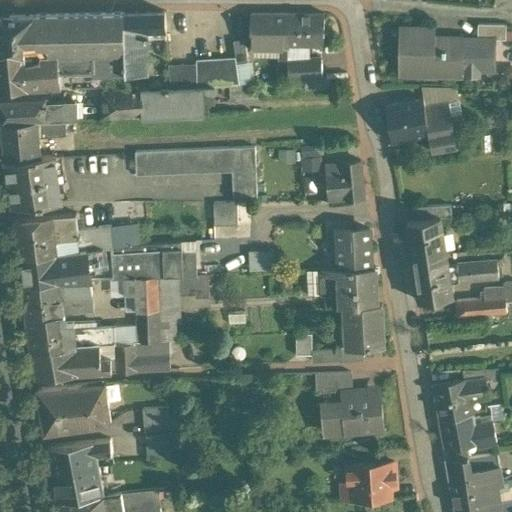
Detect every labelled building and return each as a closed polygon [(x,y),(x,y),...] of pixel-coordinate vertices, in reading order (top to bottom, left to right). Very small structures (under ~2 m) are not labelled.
[(153,10),(125,11),(127,51),(59,53),(61,73),(71,72),(72,74),(149,71),(148,36),(154,36),(153,10)] [(165,10),(153,10),(154,36),(168,36),(165,10)] [(125,11),(36,14),(40,54),(57,54),(57,53),(59,53),(127,51),(125,11)] [(289,11),(252,11),(252,46),(281,46),(288,46),(289,43),(289,11)] [(325,12),(289,11),(289,43),(325,44),(325,12)] [(36,13),(0,14),(0,56),(40,54),(36,14),(36,13)] [(507,23),(479,22),(478,37),(497,38),(507,38),(507,23)] [(465,36),(422,35),(422,26),(400,26),(399,73),(464,74),(465,36)] [(497,38),(478,37),(465,36),(464,74),(480,74),(481,68),(496,68),(497,38)] [(246,37),(234,39),(236,56),(237,62),(249,60),(246,37)] [(40,54),(0,56),(0,88),(62,85),(61,73),(59,53),(57,53),(57,54),(40,54)] [(236,56),(197,58),(197,62),(197,86),(204,86),(213,85),(212,84),(240,82),(237,62),(236,56)] [(322,56),(288,58),(290,78),(323,76),(322,56)] [(197,62),(169,63),(171,87),(197,86),(197,62)] [(213,85),(204,86),(204,102),(214,101),(213,85)] [(171,87),(144,88),(145,116),(205,113),(204,102),(204,86),(197,86),(171,87)] [(144,88),(126,89),(127,115),(130,115),(145,116),(144,88)] [(126,89),(103,90),(104,117),(127,115),(126,89)] [(48,96),(0,98),(0,106),(2,121),(39,118),(39,120),(66,118),(76,118),(76,107),(73,107),(73,100),(49,101),(48,96)] [(424,96),(387,103),(393,140),(430,134),(431,134),(429,126),(426,104),(424,96)] [(450,100),(426,104),(429,126),(454,122),(450,100)] [(39,118),(2,121),(5,157),(41,154),(42,154),(40,136),(39,120),(39,118)] [(66,118),(39,120),(40,136),(67,134),(66,118)] [(454,122),(429,126),(431,134),(430,134),(433,149),(458,144),(454,122)] [(303,144),(305,169),(324,168),(323,143),(303,144)] [(256,145),(136,150),(137,174),(233,170),(235,200),(238,200),(258,199),(256,145)] [(281,147),(282,160),(299,160),(299,146),(281,147)] [(42,154),(41,154),(5,157),(13,204),(64,200),(56,154),(42,154)] [(362,159),(342,161),(343,167),(327,168),(330,199),(365,196),(362,159)] [(235,200),(214,201),(215,224),(239,223),(238,201),(238,200),(235,200)] [(251,200),(238,201),(239,223),(252,222),(251,200)] [(451,203),(418,205),(419,218),(441,215),(442,216),(452,215),(451,203)] [(77,211),(54,213),(57,237),(80,235),(79,228),(77,211)] [(54,213),(15,217),(21,257),(59,252),(57,237),(54,213)] [(419,218),(408,220),(413,253),(447,251),(442,216),(441,215),(419,218)] [(112,224),(79,228),(80,235),(57,237),(59,252),(87,248),(104,245),(113,244),(114,244),(112,224)] [(370,227),(339,229),(339,247),(340,266),(372,265),(370,227)] [(339,229),(330,230),(331,248),(339,247),(339,229)] [(114,244),(113,245),(114,261),(113,261),(114,277),(125,276),(173,274),(179,274),(184,274),(183,250),(183,240),(114,244)] [(104,245),(87,248),(90,264),(113,261),(114,261),(113,245),(113,244),(104,245)] [(252,267),(276,266),(276,247),(251,248),(252,267)] [(59,252),(21,257),(24,280),(92,277),(90,264),(87,248),(59,252)] [(197,249),(183,250),(184,274),(196,273),(198,273),(197,249)] [(447,251),(413,253),(420,300),(453,295),(451,280),(448,262),(447,251)] [(503,258),(448,262),(451,280),(500,276),(498,264),(503,264),(503,258)] [(340,266),(340,267),(341,293),(342,298),(341,304),(345,304),(378,303),(376,265),(372,265),(340,266)] [(340,267),(322,267),(323,293),(341,293),(340,267)] [(184,274),(179,274),(180,290),(180,294),(196,293),(196,296),(197,296),(196,273),(184,274)] [(198,273),(196,273),(197,296),(210,296),(209,273),(198,273)] [(173,274),(125,276),(126,293),(137,292),(138,310),(159,309),(181,307),(180,294),(180,290),(173,290),(173,274)] [(92,277),(24,280),(27,314),(65,311),(64,294),(94,292),(92,277)] [(505,285),(484,287),(485,295),(457,298),(459,315),(508,310),(507,298),(511,297),(511,279),(505,281),(505,285)] [(94,292),(64,294),(65,311),(92,309),(95,307),(94,292)] [(378,303),(345,304),(347,346),(348,346),(364,346),(385,344),(382,302),(378,303)] [(181,307),(159,309),(160,339),(171,339),(177,338),(176,321),(181,321),(181,307)] [(159,309),(138,310),(139,325),(139,340),(160,339),(159,309)] [(65,311),(27,314),(32,347),(77,344),(75,320),(66,321),(65,311)] [(100,319),(75,320),(77,344),(116,341),(117,341),(116,327),(115,325),(101,326),(100,319)] [(139,325),(116,327),(117,341),(116,341),(116,342),(116,343),(136,342),(135,340),(139,340),(139,325)] [(312,332),(297,333),(297,354),(313,354),(313,348),(312,332)] [(139,340),(135,340),(136,342),(137,370),(171,368),(170,352),(172,352),(171,339),(160,339),(139,340)] [(77,344),(32,347),(37,375),(86,370),(117,369),(116,343),(116,342),(116,341),(77,344)] [(136,342),(116,343),(117,369),(117,371),(137,370),(136,342)] [(364,346),(348,346),(347,346),(313,348),(313,354),(313,361),(341,359),(365,358),(364,346)] [(499,366),(481,367),(482,376),(486,375),(487,379),(500,378),(499,366)] [(461,370),(462,378),(467,377),(482,375),(481,368),(461,370)] [(352,371),(321,372),(321,384),(352,383),(352,371)] [(482,376),(468,378),(471,398),(486,396),(489,395),(489,394),(487,379),(486,375),(482,376)] [(468,378),(434,383),(440,418),(474,412),(471,398),(468,378)] [(106,380),(39,386),(46,431),(110,422),(112,419),(106,380)] [(368,387),(342,390),(343,403),(327,405),(329,432),(362,429),(363,429),(363,428),(384,426),(384,427),(385,427),(382,393),(381,393),(380,385),(368,386),(368,387)] [(502,393),(489,394),(489,395),(486,396),(487,404),(503,402),(502,393)] [(168,405),(144,407),(146,430),(170,427),(168,405)] [(474,412),(440,418),(445,446),(466,442),(477,440),(479,439),(475,421),(474,416),(474,412)] [(481,420),(475,421),(479,439),(477,440),(479,445),(497,442),(493,418),(481,420)] [(171,432),(149,434),(149,443),(150,458),(172,457),(171,432)] [(111,437),(49,443),(54,468),(100,460),(98,451),(113,450),(111,437)] [(466,442),(445,446),(448,457),(468,455),(466,442)] [(497,451),(468,455),(472,475),(501,471),(497,451)] [(448,457),(446,458),(450,478),(472,475),(468,455),(448,457)] [(100,460),(54,468),(59,498),(105,492),(100,460)] [(395,460),(349,463),(350,481),(342,482),(344,499),(393,496),(393,484),(397,484),(395,460)] [(501,471),(472,475),(475,488),(498,482),(502,482),(501,471)] [(498,482),(475,488),(472,475),(450,478),(455,511),(482,511),(482,509),(487,508),(502,504),(502,503),(498,482)] [(129,479),(113,480),(115,491),(123,490),(145,488),(145,480),(129,481),(129,479)] [(145,488),(123,490),(126,511),(156,511),(161,511),(159,486),(145,488)] [(105,492),(107,508),(114,507),(114,511),(126,511),(123,490),(105,492)] [(105,492),(59,498),(61,511),(107,511),(107,508),(105,492)] [(511,511),(511,500),(502,503),(502,504),(487,508),(487,511),(511,511)]
